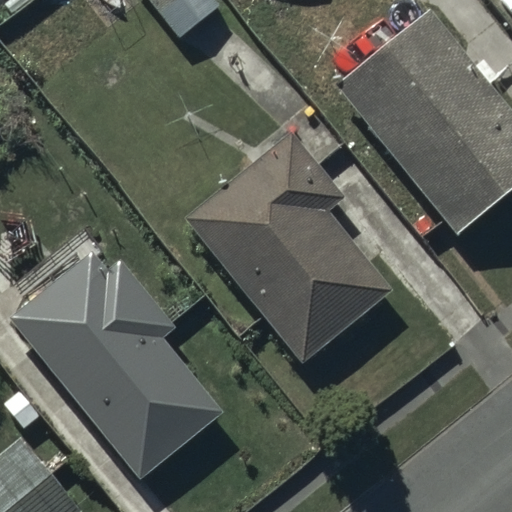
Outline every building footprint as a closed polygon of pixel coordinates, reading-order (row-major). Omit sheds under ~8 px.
[(217,12),(208,0),(144,0),(178,43),(217,12)] [(473,75),(428,20),(333,94),(457,243),(511,198),(511,117),(489,90),(497,84),(483,67),(473,75)] [(342,204),(290,139),(185,225),(304,371),(392,300),(326,217),(342,204)] [(89,260),(9,322),(139,487),(223,420),(162,343),(172,335),(119,267),(104,279),(89,260)] [(0,511),(71,511),(18,447),(0,461),(0,511)]
